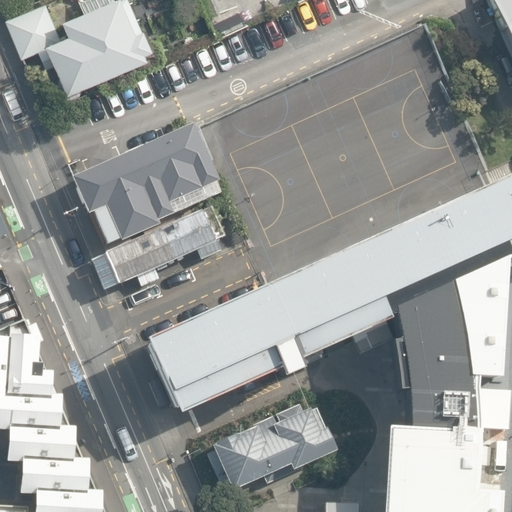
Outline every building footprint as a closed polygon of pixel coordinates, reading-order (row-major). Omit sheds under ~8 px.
[(153,62),(126,0),(120,0),(61,25),(67,39),(43,49),(65,100),(153,62)] [(511,0),(489,0),(511,50),(511,0)] [(34,11),(8,23),(23,56),(49,45),(34,11)] [(217,194),(187,127),(72,178),(103,246),(217,194)] [(511,183),(143,348),(177,423),(388,328),(386,325),(379,308),(503,253),(508,263),(511,262),(511,183)] [(220,239),(206,211),(104,254),(117,284),(220,239)] [(505,267),(508,263),(503,253),(379,308),(386,325),(391,323),(394,331),(396,339),(398,348),(389,350),(396,400),(405,398),(406,418),(406,437),(384,436),(379,511),(481,511),(483,481),(463,480),(466,426),(473,427),(473,418),(467,417),(469,378),(489,379),(495,280),(505,280),(505,267)] [(511,511),(511,262),(508,263),(505,267),(505,280),(495,280),(489,379),(469,378),(467,417),(473,418),(473,427),(466,426),(463,480),(483,481),(481,511),(511,511)] [(98,511),(100,494),(89,493),(86,486),(87,462),(75,461),(72,452),(74,430),(61,429),(58,421),(59,397),(56,397),(50,383),(50,374),(40,374),(40,367),(36,367),(37,345),(42,342),(35,325),(26,328),(23,322),(8,328),(7,341),(0,340),(0,432),(7,433),(5,464),(19,465),(18,496),(33,497),(32,511),(98,511)] [(266,487),(336,455),(315,412),(310,414),(309,413),(302,416),(299,409),(275,419),(278,426),(276,427),(272,419),(253,427),(255,430),(210,450),(212,454),(206,458),(221,493),(229,490),(231,495),(263,481),(266,487)]
